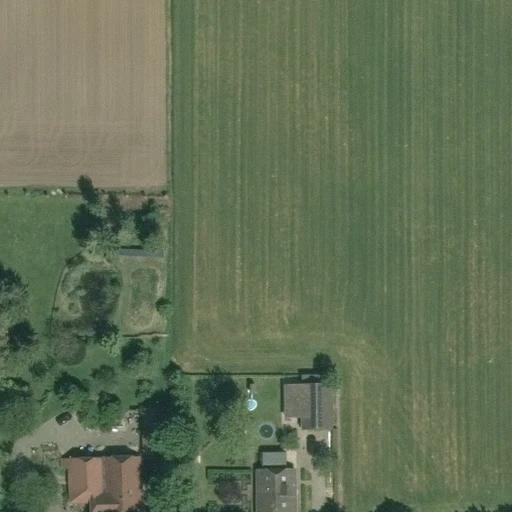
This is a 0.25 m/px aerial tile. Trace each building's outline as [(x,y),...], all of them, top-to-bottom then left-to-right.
[(332,388),(331,388),(331,376),(301,377),(301,389),(302,431),(333,431),(332,388)] [(163,412),(144,413),(146,462),(166,461),(163,412)] [(233,431),(218,431),(218,440),(234,440),(233,431)] [(263,454),(263,473),(257,473),(258,511),(296,511),(295,472),(286,472),(286,453),(263,454)] [(191,464),(199,464),(200,454),(191,454),(191,464)] [(70,462),(71,496),(92,496),(91,511),(141,511),(141,461),(70,462)]
